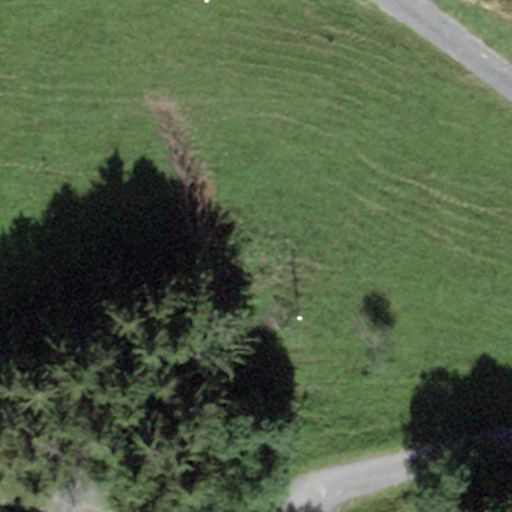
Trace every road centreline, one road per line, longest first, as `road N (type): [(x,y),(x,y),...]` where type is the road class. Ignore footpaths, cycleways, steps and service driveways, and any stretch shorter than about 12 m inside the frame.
road 1 (unclassified): [(299,511),(304,497),(342,481),(511,441)]
road 2 (unclassified): [(511,80),(399,0)]
